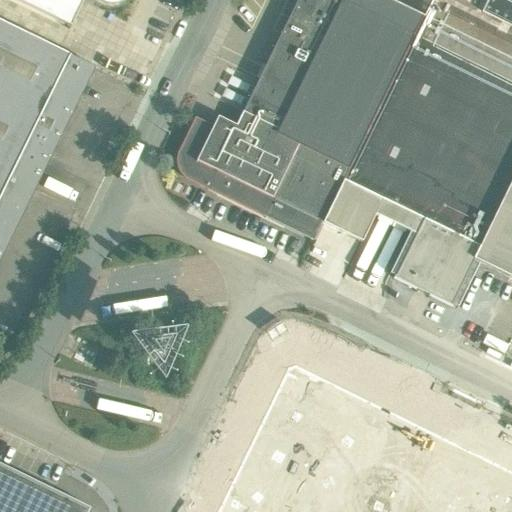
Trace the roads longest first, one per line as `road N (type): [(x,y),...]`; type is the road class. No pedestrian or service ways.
road 1 (unclassified): [(262,277),(511,394)]
road 2 (unclassified): [(8,421),(116,202)]
road 3 (unclassified): [(262,277),(148,491)]
road 4 (unclassified): [(116,202),(215,0)]
road 5 (unclassified): [(116,202),(262,277)]
road 6 (unclassified): [(148,491),(8,421)]
